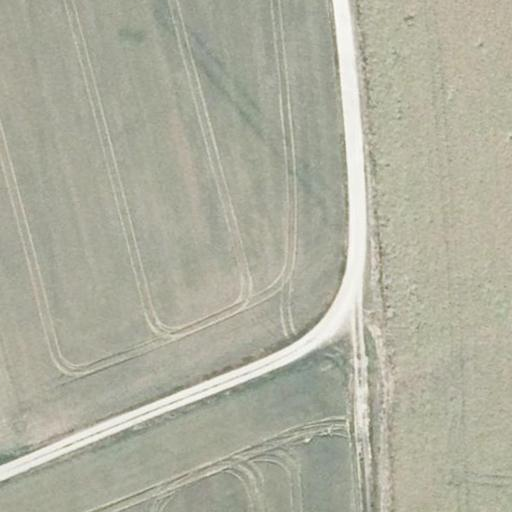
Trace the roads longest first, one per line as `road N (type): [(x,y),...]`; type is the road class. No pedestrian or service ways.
road 1 (track): [(336,0),(355,174),(354,269),(343,318),(303,352),(251,378),(0,476)]
road 2 (track): [(367,511),(351,296)]
